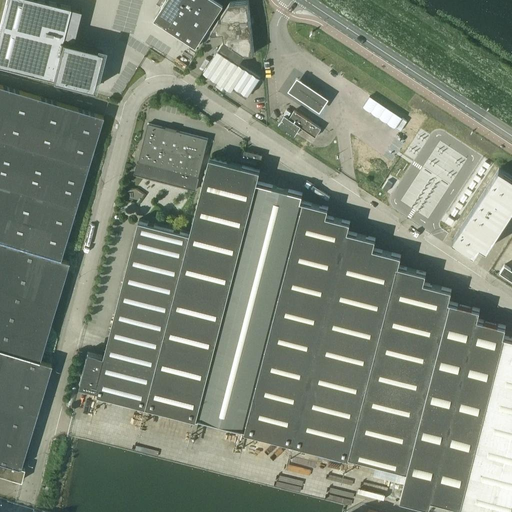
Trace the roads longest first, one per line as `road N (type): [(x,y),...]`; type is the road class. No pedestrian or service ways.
road 1 (unclassified): [(511,305),(179,84),(155,83),(129,115),(26,496)]
road 2 (tertiary): [(483,118),(301,0)]
